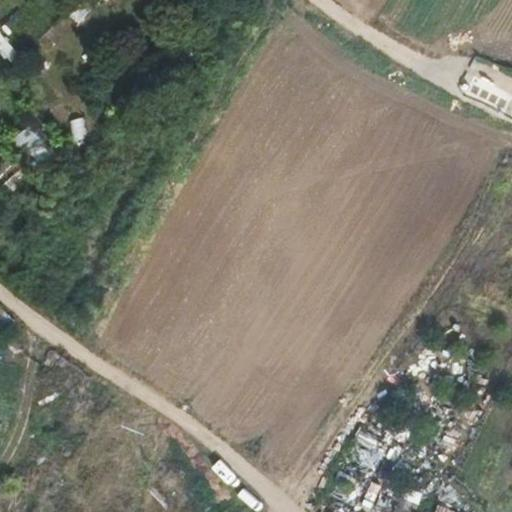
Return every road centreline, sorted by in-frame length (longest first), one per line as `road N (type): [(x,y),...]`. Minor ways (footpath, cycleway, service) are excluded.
road 1 (track): [(285,511),(189,427),(0,298)]
road 2 (track): [(511,112),(406,64),(318,0)]
